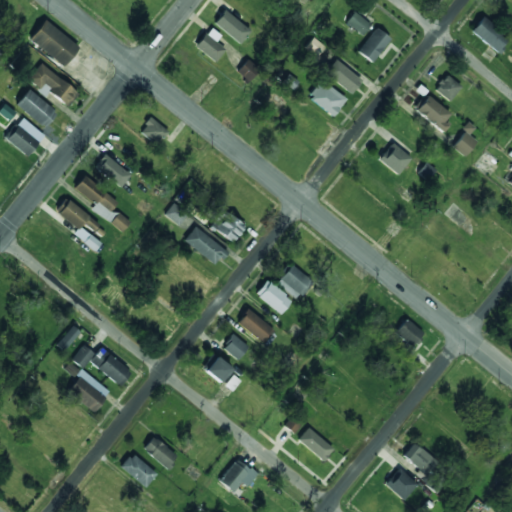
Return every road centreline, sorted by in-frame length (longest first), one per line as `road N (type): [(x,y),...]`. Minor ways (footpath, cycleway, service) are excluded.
road 1 (residential): [(49,511),(462,0)]
road 2 (residential): [(511,372),(54,0)]
road 3 (residential): [(335,511),(0,237)]
road 4 (residential): [(190,0),(0,235)]
road 5 (residential): [(323,511),(511,278)]
road 6 (residential): [(511,93),(400,0)]
